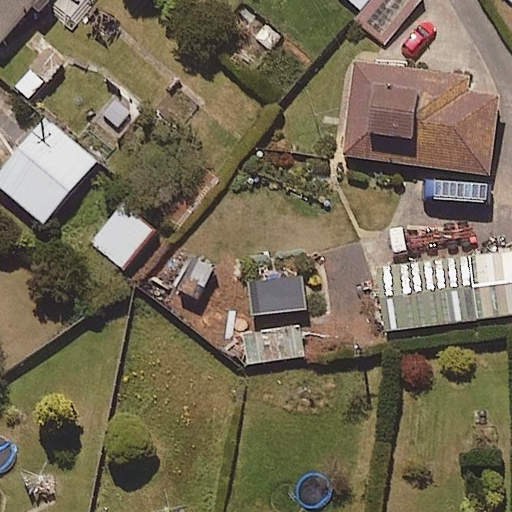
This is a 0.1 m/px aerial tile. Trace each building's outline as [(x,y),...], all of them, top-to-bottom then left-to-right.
[(49,0),(0,0),(0,45),(8,51),(49,0)] [(423,2),(420,0),(351,0),(365,12),(360,19),(389,43),(423,2)] [(67,66),(48,48),(15,83),(34,100),(67,66)] [(473,82),(358,68),(347,160),(496,178),(505,100),(471,96),(473,82)] [(102,166),(52,122),(0,180),(0,185),(47,227),(102,166)] [(160,234),(128,208),(97,246),(129,272),(160,234)] [(511,317),(511,254),(383,271),(391,332),(511,317)]
